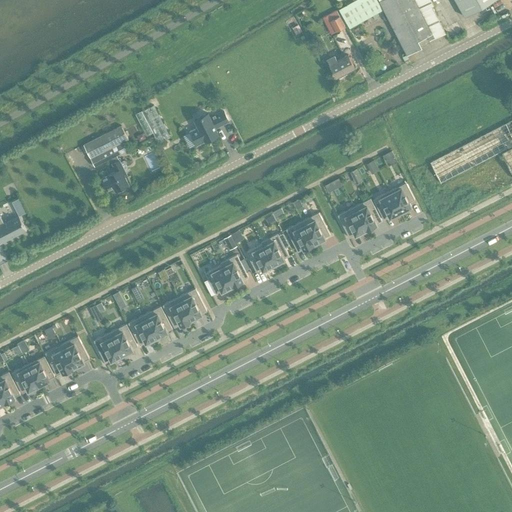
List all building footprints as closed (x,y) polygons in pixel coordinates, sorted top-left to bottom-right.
[(383,10),(377,0),(354,0),(339,9),(350,28),(373,15),(377,13),(383,10)] [(436,38),(416,0),(379,0),(407,55),(422,48),(418,41),(427,36),(430,41),(436,38)] [(431,0),(416,0),(436,38),(445,33),(432,7),(434,5),(431,0)] [(455,0),(465,17),(494,0),(455,0)] [(345,26),(336,10),(322,17),(331,34),(345,26)] [(361,28),(355,31),(358,37),(364,33),(361,28)] [(336,77),(355,67),(349,55),(337,61),(335,56),(327,60),(336,77)] [(153,132),(158,143),(170,137),(153,104),(136,113),(144,131),(147,135),(153,132)] [(198,128),(190,131),(197,145),(218,134),(215,129),(229,122),(223,111),(210,118),(207,112),(194,119),(198,128)] [(501,152),(511,146),(511,120),(430,162),(441,183),(501,152)] [(94,166),(110,159),(112,164),(119,160),(116,155),(120,153),(120,154),(127,150),(123,142),(128,139),(121,126),(83,145),(94,166)] [(144,132),(137,135),(140,141),(146,138),(144,132)] [(511,146),(501,152),(511,172),(511,146)] [(119,160),(112,164),(116,171),(101,178),(107,190),(114,187),(116,190),(128,184),(124,176),(127,175),(119,160)] [(406,183),(390,191),(401,212),(411,206),(411,205),(409,202),(415,199),(405,180),(406,183)] [(390,217),(401,212),(390,191),(373,199),(384,219),(389,216),(390,217)] [(366,230),(377,224),(376,223),(382,220),(371,198),(354,206),(366,230)] [(354,206),(338,215),(349,237),(355,234),(355,235),(366,230),(354,206)] [(314,244),(325,238),(325,237),(330,234),(319,212),(302,220),(314,244)] [(0,242),(0,244),(27,230),(19,216),(4,223),(1,216),(0,216),(0,242)] [(304,249),(314,244),(302,220),(286,229),(298,251),(303,248),(304,249)] [(278,233),(262,241),(274,265),(284,259),(284,258),(289,255),(278,233)] [(231,235),(225,238),(230,249),(236,245),(231,235)] [(262,244),(246,252),(257,272),(262,269),(263,270),(274,265),(262,241),(261,242),(262,244)] [(237,254),(221,262),(233,286),(243,280),(243,279),(248,276),(237,254)] [(205,271),(204,271),(216,293),(221,290),(222,291),(233,286),(221,262),(220,263),(221,265),(206,273),(205,271)] [(191,320),(202,314),(201,313),(207,310),(196,288),(179,296),(191,320)] [(179,296),(163,305),(174,327),(180,324),(180,325),(191,320),(179,296)] [(157,337),(167,332),(167,331),(172,328),(161,306),(145,314),(157,337)] [(145,314),(128,322),(140,345),(145,342),(146,343),(157,337),(145,314)] [(126,323),(110,332),(122,355),(133,350),(132,349),(138,346),(126,323)] [(111,361),(122,355),(110,332),(94,340),(105,363),(111,360),(111,361)] [(78,336),(62,344),(74,367),(84,362),(84,361),(89,358),(78,336)] [(62,344),(45,352),(56,374),(57,375),(62,372),(63,373),(74,367),(62,344)] [(44,356),(28,364),(39,385),(50,380),(49,379),(55,376),(44,356)] [(28,364),(12,372),(21,391),(22,393),(28,390),(28,391),(39,385),(28,364)] [(9,371),(0,375),(0,394),(5,403),(15,397),(15,396),(20,394),(9,371)]
